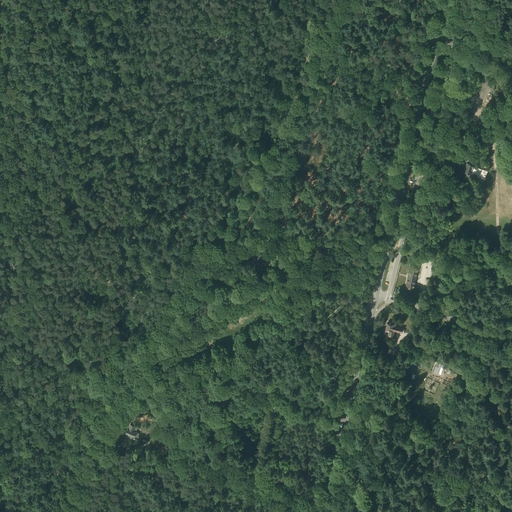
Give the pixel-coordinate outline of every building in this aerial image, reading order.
[(466,162),(464,172),(471,174),(473,164),(471,163),(472,158),(469,157),(467,162),(466,162)] [(271,258),(272,251),(248,248),(247,256),(255,257),(255,263),(264,264),(265,258),(271,258)] [(413,289),(418,268),(410,266),(406,287),(413,289)] [(443,285),(445,276),(437,274),(435,284),(443,285)] [(397,327),(395,326),(395,324),(388,322),(386,331),(389,331),(388,336),(393,337),(394,331),(401,332),(402,332),(403,329),(402,328),(402,327),(397,326),(397,327)] [(435,364),(433,371),(439,373),(441,366),(435,364)] [(136,432),(134,431),(135,427),(130,425),(129,429),(128,428),(126,434),(134,437),(134,436),(139,438),(139,437),(138,436),(139,433),(136,432)]
